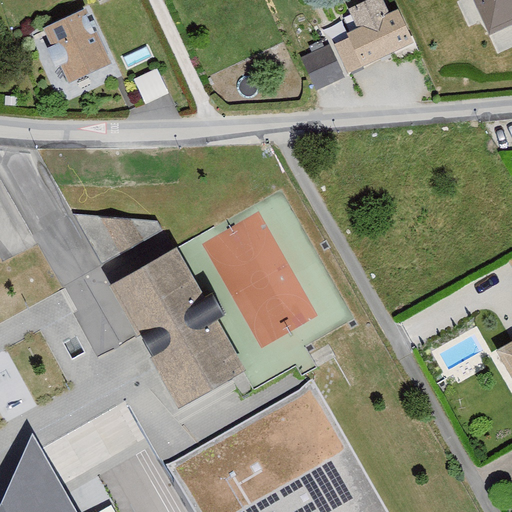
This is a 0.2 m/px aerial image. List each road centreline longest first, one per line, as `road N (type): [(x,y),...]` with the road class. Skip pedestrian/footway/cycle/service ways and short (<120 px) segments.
road 1 (residential): [(271,127),(492,511)]
road 2 (residential): [(271,127),(0,133)]
road 3 (residential): [(511,108),(271,127)]
